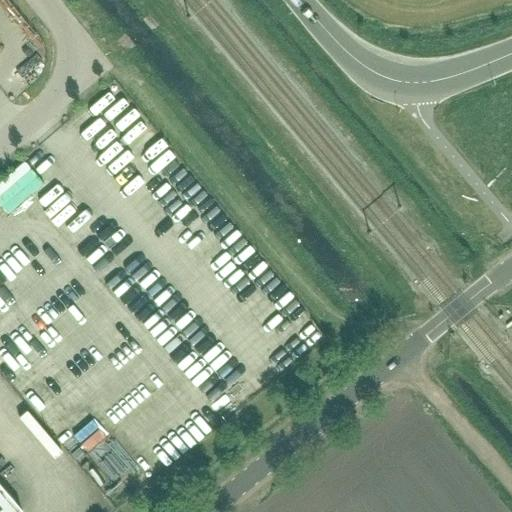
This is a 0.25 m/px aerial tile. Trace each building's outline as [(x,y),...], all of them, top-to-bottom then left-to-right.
[(90,112),(110,98),(104,88),(84,102),(90,112)] [(127,115),(92,147),(110,167),(145,135),(127,115)] [(36,146),(51,165),(80,141),(64,122),(36,146)] [(108,203),(120,220),(133,211),(130,206),(175,172),(151,140),(104,174),(119,195),(108,203)] [(0,214),(4,212),(12,221),(32,205),(47,224),(66,209),(54,195),(65,186),(35,149),(0,177),(0,214)] [(183,237),(203,215),(191,204),(185,211),(170,198),(164,205),(155,197),(148,205),(183,237)] [(32,238),(0,266),(0,353),(114,485),(189,420),(32,238)] [(132,269),(145,287),(155,280),(143,262),(132,269)] [(166,314),(186,298),(172,280),(151,296),(166,314)] [(190,344),(211,324),(201,313),(180,334),(190,344)] [(223,333),(197,352),(215,377),(198,389),(216,413),(259,382),(223,333)] [(0,391),(0,408),(8,401),(0,391)] [(47,443),(30,455),(44,474),(60,462),(47,443)] [(52,482),(69,470),(64,462),(46,473),(52,482)] [(0,511),(21,511),(0,487),(0,511)]
